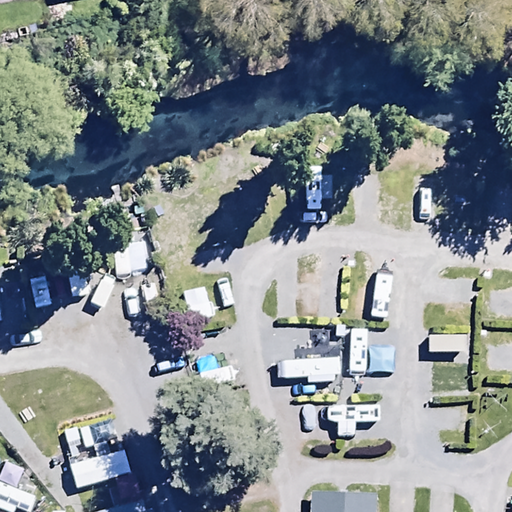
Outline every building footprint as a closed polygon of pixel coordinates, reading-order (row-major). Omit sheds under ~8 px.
[(311,268),(311,270),(285,268),(283,286),(290,286),(289,300),(331,303),(333,272),(325,271),(325,269),(311,268)] [(120,288),(123,305),(151,300),(147,283),(120,288)] [(0,300),(0,332),(17,329),(11,298),(0,300)] [(279,354),(283,354),(284,373),(326,372),(325,337),(278,338),(279,354)] [(352,420),(352,407),(331,406),(331,422),(316,421),(316,439),(342,439),(342,447),(370,447),(370,440),(378,440),(378,426),(374,426),(374,420),(352,420)] [(113,480),(108,434),(80,436),(84,487),(112,485),(117,502),(133,497),(131,478),(113,480)]
